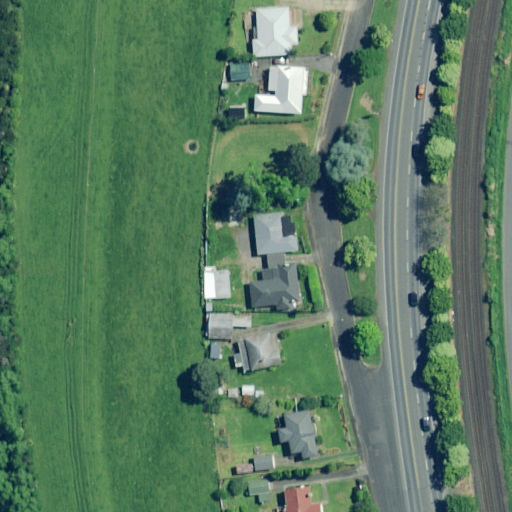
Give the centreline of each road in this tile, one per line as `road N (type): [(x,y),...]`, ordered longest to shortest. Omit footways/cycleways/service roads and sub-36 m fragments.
road 1 (residential): [(380,472),(320,236),(328,139),(363,0)]
road 2 (secondary): [(421,470),(404,355),(398,227),(423,0)]
